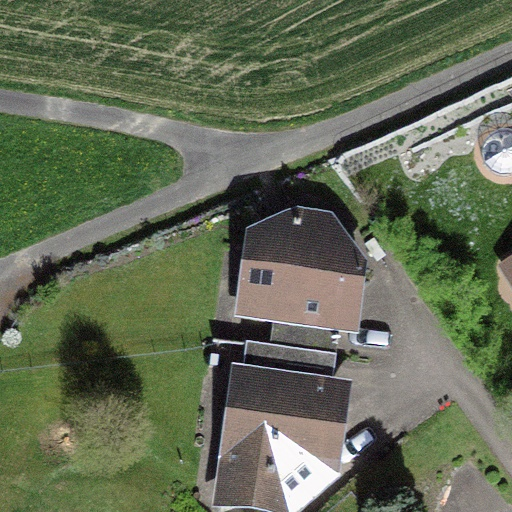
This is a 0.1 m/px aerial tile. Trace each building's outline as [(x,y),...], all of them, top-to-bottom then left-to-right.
[(235,320),(271,327),(338,336),(358,338),(368,268),(332,217),(297,212),(246,236),(241,274),(232,273),(229,297),(238,298),(235,320)] [(511,259),(496,269),(511,295),(511,259)] [(336,357),(338,336),(271,327),(268,347),(336,357)] [(332,382),(336,357),(268,347),(246,344),(242,369),(332,382)] [(220,369),(221,356),(206,355),(205,368),(220,369)] [(213,496),(209,511),(304,511),(341,483),(352,385),(332,382),(242,369),(231,368),(229,388),(215,386),(200,494),(213,496)]
